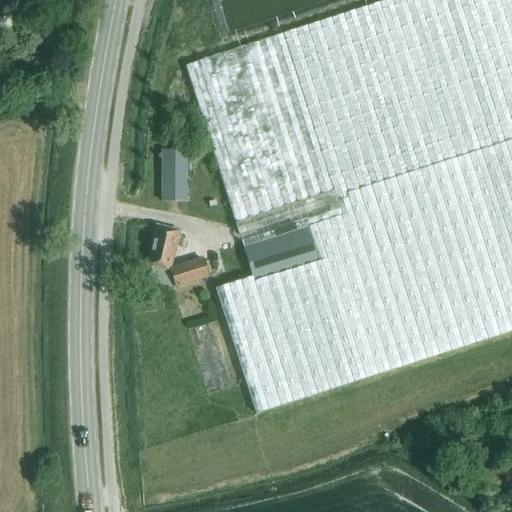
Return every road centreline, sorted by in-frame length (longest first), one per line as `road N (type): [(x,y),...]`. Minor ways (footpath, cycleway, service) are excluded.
road 1 (secondary): [(89,511),(79,342),(85,206)]
road 2 (secondary): [(85,206),(115,0)]
